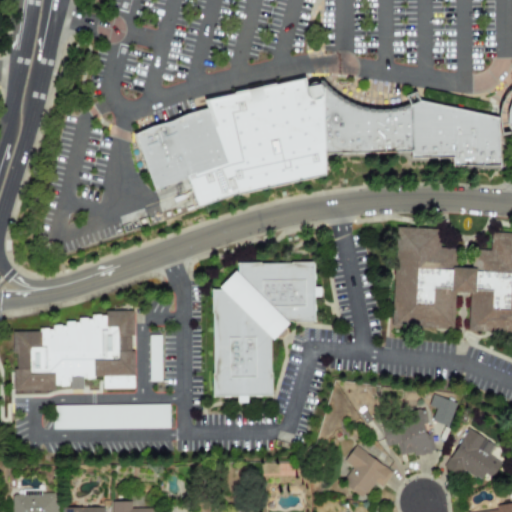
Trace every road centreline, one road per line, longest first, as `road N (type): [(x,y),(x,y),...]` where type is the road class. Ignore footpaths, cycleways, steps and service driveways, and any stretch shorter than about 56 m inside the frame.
road 1 (tertiary): [(0,304),(42,298),(286,216),(380,203),(511,206)]
road 2 (secondary): [(0,253),(55,58)]
